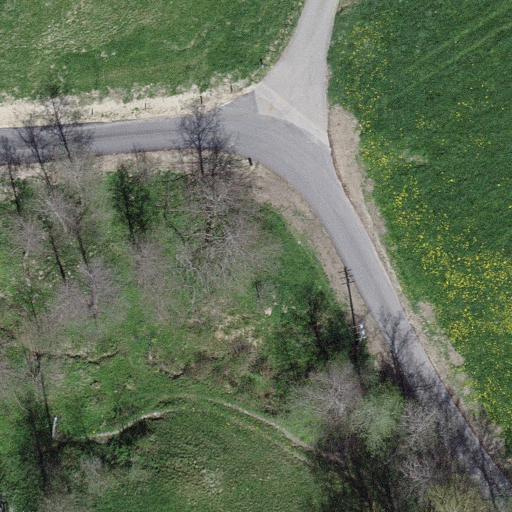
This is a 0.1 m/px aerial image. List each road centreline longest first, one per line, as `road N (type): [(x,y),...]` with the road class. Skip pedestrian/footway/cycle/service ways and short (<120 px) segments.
road 1 (unclassified): [(0,146),(219,130),(264,138),(285,152),(329,199),(424,380),(511,509)]
road 2 (track): [(264,138),(321,0)]
